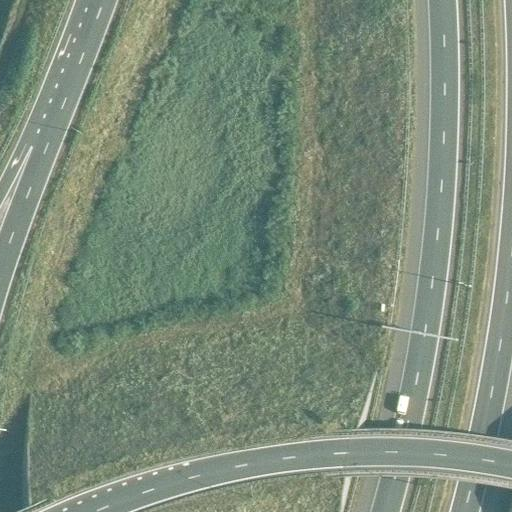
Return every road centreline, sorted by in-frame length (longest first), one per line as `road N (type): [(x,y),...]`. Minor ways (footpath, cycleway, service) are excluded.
road 1 (motorway): [(440,0),(437,241),(410,417),(381,511)]
road 2 (trunk): [(511,464),(413,449),(276,455),(220,465),(80,511)]
road 3 (motorway): [(463,511),(498,360),(511,247)]
road 4 (motorway): [(101,0),(38,137)]
road 5 (motorway): [(38,137),(41,159),(0,270)]
